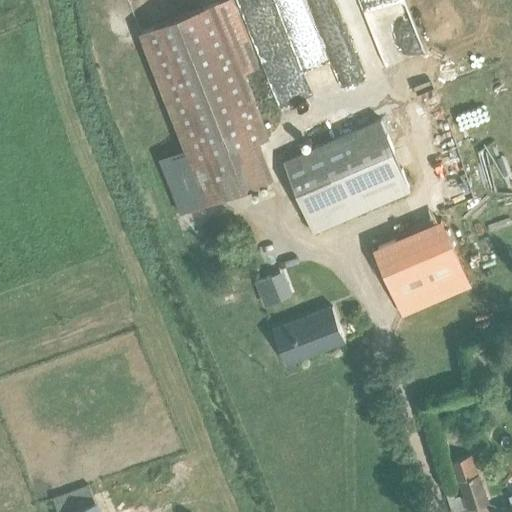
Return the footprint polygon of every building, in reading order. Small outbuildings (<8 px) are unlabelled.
[(236,0),(217,0),(139,31),(191,163),(167,173),(182,212),(276,175),(261,138),(271,135),(246,69),(261,64),(236,0)] [(244,0),(249,19),(284,11),(281,0),(244,0)] [(349,32),(338,0),(286,0),(314,87),(341,79),(328,38),(349,32)] [(491,0),(459,0),(462,8),(492,1),(491,0)] [(382,117),(284,158),(313,226),(411,185),(382,117)] [(442,216),(374,246),(403,313),(471,284),(442,216)] [(284,267),(255,278),(265,303),(294,292),(284,267)] [(333,301),(273,325),(287,362),(347,338),(333,301)] [(486,341),(469,346),(476,369),(493,363),(486,341)] [(468,507),(475,505),(490,500),(473,451),(453,457),(454,462),(446,464),(452,481),(459,479),(464,493),(468,507)] [(135,478),(111,484),(116,505),(141,499),(135,478)] [(101,511),(91,481),(53,494),(59,511),(57,511),(101,511)] [(468,507),(464,493),(462,494),(461,492),(456,493),(453,486),(446,488),(453,511),(477,511),(475,505),(468,507)] [(511,501),(502,504),(504,511),(511,511),(511,492),(509,493),(511,501)]
